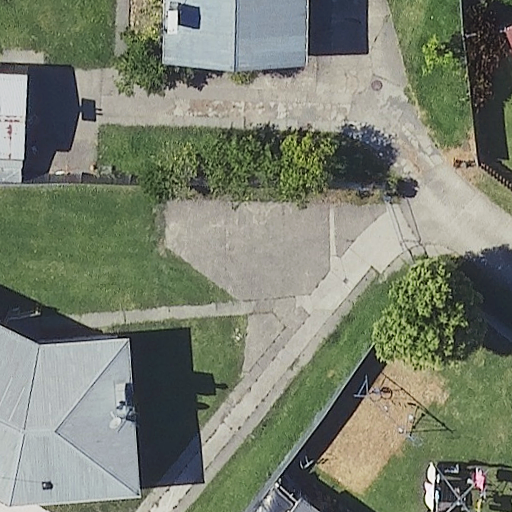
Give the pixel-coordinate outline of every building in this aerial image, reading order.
[(143,0),(143,31),(286,35),(286,0),(143,0)] [(511,1),(497,7),(511,47),(511,1)] [(0,167),(5,168),(9,51),(0,50),(0,167)] [(46,326),(0,304),(0,474),(121,468),(113,324),(46,326)] [(331,511),(278,474),(250,511),(331,511)]
